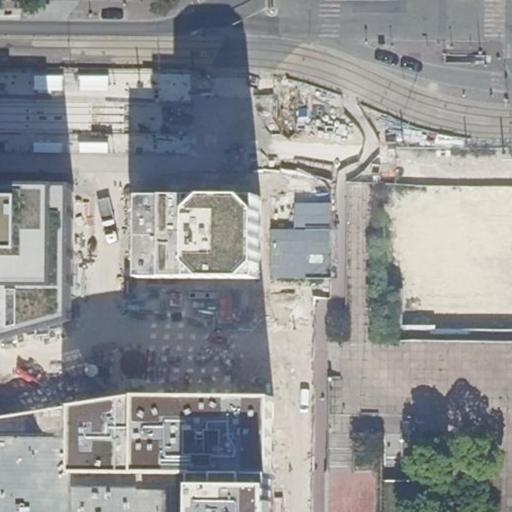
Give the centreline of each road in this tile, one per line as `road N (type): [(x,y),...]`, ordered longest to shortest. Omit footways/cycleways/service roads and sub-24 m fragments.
road 1 (residential): [(244,0),(244,30),(0,29)]
road 2 (residential): [(270,172),(0,170)]
road 3 (unknown): [(61,356),(57,511)]
